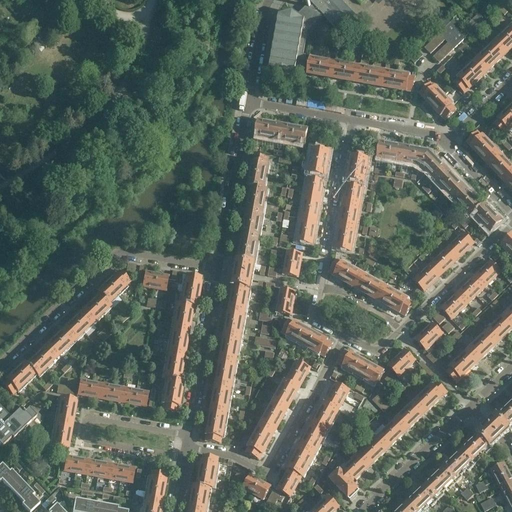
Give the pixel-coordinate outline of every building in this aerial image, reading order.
[(307,33),(324,17),(335,29),(334,30),(335,32),(337,30),(339,33),(356,17),(339,0),(307,0),(313,6),(300,18),(293,14),(279,16),(269,71),(281,78),(295,75),(296,69),(303,70),(306,57),(303,56),(307,33)] [(503,8),(494,0),(488,0),(499,12),(503,8)] [(507,13),(503,8),(499,12),(504,17),(507,13)] [(470,37),(485,22),(482,19),(481,20),(477,15),(464,28),(468,33),(467,34),(470,37)] [(439,64),(466,38),(451,23),(450,24),(447,20),(435,31),(439,35),(424,49),(430,55),(445,41),(448,44),(433,58),(439,64)] [(511,44),(511,25),(502,34),(511,44)] [(511,49),(511,44),(502,34),(493,43),(505,56),(511,49)] [(505,56),(493,43),(484,52),(496,65),(505,56)] [(414,65),(422,57),(417,51),(408,59),(414,65)] [(496,65),(484,52),(475,60),(487,73),(496,65)] [(320,77),(323,59),(310,57),(307,74),(307,75),(320,77)] [(332,79),(335,62),(323,59),(320,77),(332,79)] [(487,73),(475,60),(466,69),(478,82),(487,73)] [(344,81),(348,64),(335,62),(332,79),(344,81)] [(357,84),(360,66),(348,64),(344,81),(357,84)] [(369,86),(372,68),(360,66),(357,84),(369,86)] [(381,88),(385,70),(372,68),(369,86),(381,88)] [(464,95),(478,82),(466,69),(456,79),(458,80),(454,84),(454,85),(455,85),(464,94),(463,94),(464,95)] [(394,90),(397,73),(385,70),(381,88),(394,90)] [(413,93),(415,80),(415,79),(410,78),(410,75),(397,73),(394,90),(413,93)] [(432,108),(445,96),(436,86),(434,88),(430,84),(419,95),(432,108)] [(456,111),(452,107),(454,105),(445,96),(432,108),(445,121),(456,111)] [(511,132),(511,117),(507,112),(494,125),(493,125),(493,126),(494,126),(504,136),(508,133),(510,135),(511,132)] [(267,142),(271,125),(258,122),(255,140),(267,142)] [(280,144),(283,127),(271,125),(267,142),(280,144)] [(292,147),(295,129),(283,127),(280,144),(292,147)] [(305,149),(307,138),(308,131),(295,129),(292,147),(305,149)] [(479,157),(492,145),(483,135),(481,137),(477,133),(477,134),(467,143),(466,143),(479,157)] [(389,164),(392,146),(379,144),(379,148),(376,161),(389,164)] [(488,166),(501,154),(492,145),(479,157),(488,166)] [(402,166),(405,149),(392,146),(389,164),(402,166)] [(413,168),(417,151),(405,149),(402,166),(413,168)] [(327,165),(328,157),(329,153),(328,152),(328,153),(326,152),(325,152),(311,150),(309,162),(327,165)] [(425,174),(438,162),(433,157),(434,155),(425,151),(424,152),(417,151),(413,168),(425,174)] [(497,175),(510,163),(501,154),(488,166),(497,175)] [(268,178),(270,165),(268,165),(269,159),(254,157),(250,175),(268,178)] [(368,173),(370,160),(357,158),(357,157),(356,157),(356,158),(353,157),(352,157),(350,170),(368,173)] [(324,178),(327,165),(309,162),(307,175),(309,175),(324,178)] [(434,183),(447,171),(438,162),(425,174),(434,183)] [(506,184),(511,178),(511,165),(510,163),(497,175),(506,184)] [(365,185),(368,173),(350,170),(348,182),(363,185),(365,185)] [(443,193),(456,180),(447,171),(434,183),(443,193)] [(266,190),(268,178),(250,175),(248,188),(251,188),(252,188),(266,190)] [(322,189),(324,181),(324,178),(309,175),(307,187),(322,189)] [(452,202),(464,189),(456,180),(443,193),(452,202)] [(361,196),(363,185),(348,182),(346,193),(361,196)] [(320,201),(322,189),(307,187),(305,198),(320,201)] [(269,191),(266,190),(252,188),(251,188),(249,200),(267,203),(269,191)] [(460,211),(473,199),(464,189),(452,202),(460,211)] [(359,207),(361,196),(346,193),(344,205),(359,207)] [(318,212),(320,201),(305,198),(303,209),(318,212)] [(482,208),(482,207),(473,199),(460,211),(469,220),(472,218),(482,208)] [(265,216),(267,203),(249,200),(247,213),(265,216)] [(357,219),(359,207),(344,205),(342,216),(357,219)] [(480,227),(493,214),(484,205),(482,207),(482,208),(472,218),(480,227)] [(316,223),(318,212),(303,209),(301,220),(316,223)] [(262,228),(265,216),(247,213),(245,225),(262,228)] [(500,225),(501,224),(502,224),(493,214),(480,227),(489,236),(499,226),(500,227),(500,226),(500,225)] [(355,230),(357,219),(342,216),(340,227),(355,230)] [(314,234),(316,223),(301,220),(299,232),(314,234)] [(260,241),(262,228),(245,225),(243,238),(260,241)] [(353,241),(355,230),(340,227),(338,238),(353,241)] [(312,246),(314,234),(299,232),(297,243),(311,246),(312,246)] [(474,245),(464,234),(455,242),(466,253),(474,245)] [(509,257),(511,254),(511,236),(511,237),(510,237),(510,238),(500,247),(509,257)] [(258,253),(260,241),(243,238),(241,250),(258,253)] [(351,253),(353,241),(338,238),(336,250),(337,250),(351,253)] [(466,253),(455,242),(447,250),(457,261),(466,253)] [(256,266),(258,253),(241,250),(239,261),(238,263),(256,266)] [(457,261),(447,250),(439,258),(449,269),(457,261)] [(300,267),(302,259),(302,255),(301,255),(287,253),(285,264),(300,267)] [(449,269),(439,258),(430,266),(441,277),(449,269)] [(254,277),(255,272),(256,266),(238,263),(239,261),(236,261),(235,269),(234,273),(233,280),(231,288),(234,288),(234,287),(251,290),(257,291),(258,287),(258,285),(253,284),(254,277)] [(345,284),(354,268),(342,261),(341,264),(336,261),(336,262),(329,274),(345,284)] [(501,273),(491,262),(482,270),(493,281),(501,273)] [(298,279),(300,267),(285,264),(283,276),(284,276),(286,277),(286,276),(296,278),(298,279)] [(441,277),(430,266),(422,274),(433,285),(441,277)] [(356,290),(365,274),(354,268),(345,284),(356,290)] [(493,281),(482,270),(474,278),(485,289),(493,281)] [(126,287),(130,283),(120,273),(120,272),(106,285),(119,298),(128,289),(126,287)] [(154,290),(157,275),(145,273),(142,288),(154,290)] [(367,296),(376,280),(365,274),(356,290),(367,296)] [(433,285),(422,274),(414,282),(423,292),(424,293),(433,285)] [(165,292),(168,277),(157,275),(154,290),(165,292)] [(198,296),(201,278),(201,277),(201,278),(187,275),(186,275),(186,280),(183,280),(181,293),(198,296)] [(485,289),(474,278),(466,286),(476,297),(485,289)] [(378,302),(387,287),(376,280),(367,296),(378,302)] [(119,298),(106,285),(97,294),(99,296),(100,296),(110,307),(110,306),(119,298)] [(476,297),(466,286),(458,294),(468,305),(476,297)] [(249,303),(251,290),(234,287),(234,288),(232,300),(249,303)] [(389,308),(398,293),(387,287),(378,302),(389,308)] [(293,305),(295,297),(296,293),(294,292),(294,293),(283,291),(283,290),(281,290),(279,302),(293,305)] [(196,309),(198,296),(181,293),(178,305),(192,308),(195,309),(196,309)] [(406,317),(412,305),(413,305),(413,304),(408,302),(409,299),(398,293),(389,308),(406,317)] [(468,305),(458,294),(449,302),(460,313),(468,305)] [(112,309),(110,306),(110,307),(100,296),(99,296),(90,305),(103,318),(112,309)] [(247,315),(249,303),(232,300),(229,312),(247,315)] [(291,317),(293,305),(279,302),(276,314),(290,316),(291,317)] [(460,313),(449,302),(441,310),(442,311),(451,321),(460,313)] [(190,320),(192,312),(192,308),(178,305),(175,304),(173,317),(190,320)] [(103,318),(90,305),(81,314),(94,327),(103,318)] [(511,306),(503,315),(511,323),(511,306)] [(245,328),(247,315),(229,312),(227,325),(245,328)] [(94,327),(81,314),(72,323),(85,335),(94,327)] [(511,331),(511,323),(503,315),(494,324),(507,337),(511,331)] [(188,333),(190,321),(190,320),(173,317),(170,330),(188,333)] [(297,346),(305,330),(289,321),(282,334),(286,337),(285,339),(297,346)] [(85,335),(72,323),(63,331),(76,344),(85,335)] [(443,335),(434,325),(433,324),(424,332),(434,343),(443,335)] [(507,337),(494,324),(485,333),(498,345),(507,337)] [(242,340),(245,328),(227,325),(225,337),(242,340)] [(186,345),(187,337),(188,333),(170,330),(168,342),(186,345)] [(308,352),(316,336),(305,330),(297,346),(308,352)] [(76,344),(63,331),(54,340),(66,353),(76,344)] [(434,343),(424,332),(415,341),(417,343),(424,350),(426,352),(434,343)] [(498,345),(485,333),(476,341),(488,354),(498,345)] [(326,358),(332,346),(333,345),(316,336),(308,352),(319,358),(320,356),(325,359),(326,358)] [(240,353),(242,340),(225,337),(223,350),(240,353)] [(66,353),(54,340),(45,349),(57,362),(66,353)] [(488,354),(476,341),(467,350),(479,363),(488,354)] [(184,358),(186,345),(168,342),(166,354),(184,358)] [(57,362),(45,349),(36,358),(48,370),(57,362)] [(238,365),(240,353),(223,350),(220,362),(238,365)] [(416,361),(414,360),(406,352),(406,351),(405,350),(396,359),(407,370),(416,361)] [(479,363),(467,350),(458,359),(470,372),(479,363)] [(353,377),(361,361),(345,352),(344,353),(345,353),(338,365),(342,368),(341,370),(353,377)] [(181,370),(183,362),(184,358),(166,354),(164,367),(181,370)] [(36,358),(27,366),(37,377),(36,377),(39,379),(48,370),(36,358)] [(470,372),(458,359),(448,368),(438,358),(436,361),(438,364),(441,367),(444,370),(447,373),(446,374),(447,374),(456,384),(457,385),(470,372)] [(407,370),(396,359),(388,367),(398,378),(407,370)] [(364,383),(372,367),(361,361),(353,377),(364,383)] [(236,378),(238,365),(220,362),(218,374),(236,378)] [(304,380),(310,369),(297,362),(291,372),(304,380)] [(37,377),(27,366),(25,364),(25,363),(15,373),(28,385),(36,377),(37,377)] [(179,382),(181,370),(164,367),(161,380),(165,380),(179,383),(179,382)] [(375,389),(384,374),(372,367),(364,383),(375,389)] [(299,390),(304,380),(291,372),(286,382),(299,390)] [(28,385),(15,373),(2,386),(12,396),(11,396),(12,397),(16,393),(18,395),(28,385)] [(233,390),(236,378),(218,374),(216,387),(233,390)] [(180,396),(182,388),(183,383),(182,383),(179,382),(179,383),(165,380),(163,392),(180,396)] [(89,398),(92,383),(80,381),(77,396),(89,398)] [(293,401),(299,390),(286,382),(283,381),(277,392),(293,401)] [(100,400),(103,385),(92,383),(89,398),(100,400)] [(434,407),(447,394),(447,393),(437,383),(433,387),(431,385),(422,394),(434,407)] [(344,402),(350,391),(336,384),(330,395),(344,402)] [(111,402),(114,387),(103,385),(100,400),(111,402)] [(123,404),(125,389),(114,387),(111,402),(123,404)] [(231,403),(233,390),(216,387),(214,399),(231,403)] [(134,406),(137,391),(125,389),(123,404),(134,406)] [(146,408),(147,399),(148,393),(137,391),(134,406),(146,408)] [(177,414),(180,396),(163,392),(160,406),(163,406),(162,411),(163,412),(163,411),(176,414),(177,414)] [(287,412),(293,401),(277,392),(271,403),(287,412)] [(434,407),(422,394),(412,403),(425,415),(434,407)] [(338,412),(344,402),(330,395),(325,404),(338,412)] [(375,405),(381,399),(378,396),(372,402),(375,405)] [(74,414),(76,402),(58,398),(56,411),(74,414)] [(229,415),(231,403),(214,399),(211,412),(229,415)] [(378,408),(384,402),(382,399),(381,399),(375,405),(378,408)] [(44,408),(38,402),(38,401),(35,404),(41,411),(44,408)] [(381,411),(387,405),(384,402),(378,408),(381,411)] [(280,423),(287,412),(271,403),(265,414),(280,423)] [(425,415),(412,403),(403,411),(416,424),(425,415)] [(41,411),(35,404),(32,407),(38,414),(41,411)] [(334,424),(341,413),(338,412),(325,404),(319,416),(334,424)] [(384,414),(389,409),(390,408),(387,405),(381,411),(384,414)] [(40,438),(43,422),(43,419),(38,414),(32,407),(25,414),(21,410),(10,420),(0,409),(0,445),(3,449),(12,440),(14,442),(29,427),(40,438)] [(511,414),(506,409),(498,417),(497,418),(510,431),(510,432),(511,430),(511,414)] [(71,427),(74,414),(56,411),(54,424),(71,427)] [(416,424),(403,411),(394,420),(407,433),(416,424)] [(227,427),(229,415),(211,412),(209,424),(227,427)] [(274,434),(280,423),(265,414),(259,425),(274,434)] [(501,440),(510,431),(497,418),(498,417),(495,414),(486,424),(475,433),(478,436),(479,435),(492,448),(501,440)] [(328,435),(334,424),(319,416),(313,427),(328,435)] [(407,433),(394,420),(385,429),(398,442),(407,433)] [(69,439),(71,431),(71,427),(54,424),(52,436),(69,439)] [(224,441),(227,427),(209,424),(206,443),(207,443),(207,442),(220,445),(221,445),(222,440),(224,441)] [(268,445),(274,434),(259,425),(253,436),(268,445)] [(322,446),(328,435),(313,427),(307,438),(322,446)] [(398,442),(385,429),(376,437),(388,450),(398,442)] [(493,449),(492,448),(479,435),(478,436),(470,444),(482,456),(485,454),(486,455),(493,449)] [(67,452),(69,439),(52,436),(49,449),(67,452)] [(259,461),(268,445),(253,436),(246,448),(249,449),(246,454),(247,454),(259,461),(258,461),(259,461)] [(388,450),(376,437),(367,446),(379,459),(388,450)] [(316,457),(322,446),(307,438),(301,449),(316,457)] [(482,456),(470,444),(461,453),(474,467),(481,461),(479,459),(482,456)] [(379,459),(367,446),(358,455),(370,468),(379,459)] [(310,468),(316,457),(301,449),(294,460),(310,468)] [(474,467),(461,453),(452,461),(464,474),(466,471),(468,473),(474,467)] [(370,468),(358,455),(349,464),(361,477),(370,468)] [(218,478),(220,465),(217,465),(218,459),(217,459),(204,457),(204,456),(203,456),(200,475),(218,478)] [(75,474),(78,459),(66,457),(64,472),(75,474)] [(87,476),(89,461),(78,459),(75,474),(87,476)] [(304,480),(310,468),(294,460),(288,471),(302,478),(301,478),(304,480)] [(98,478),(101,463),(89,461),(87,476),(98,478)] [(464,474),(452,461),(442,470),(456,484),(462,478),(461,477),(464,474)] [(109,480),(112,465),(101,463),(98,478),(109,480)] [(361,477),(349,464),(346,467),(344,465),(338,471),(353,486),(355,487),(358,485),(356,483),(355,482),(361,477)] [(509,474),(504,464),(491,471),(496,481),(509,474)] [(1,481),(9,474),(9,473),(1,465),(0,466),(0,482),(1,482),(1,481)] [(120,482),(123,467),(112,465),(109,480),(120,482)] [(132,485),(135,470),(123,467),(120,482),(132,485)] [(456,484),(442,470),(433,479),(445,491),(448,489),(450,490),(456,484)] [(296,488),(301,478),(302,478),(288,471),(283,481),(296,488)] [(355,487),(353,486),(338,471),(329,480),(350,502),(360,493),(355,488),(355,487)] [(9,489),(18,480),(11,472),(9,473),(9,474),(1,481),(1,482),(9,489)] [(163,494),(165,483),(166,475),(165,475),(152,473),(151,472),(151,473),(150,478),(147,477),(145,491),(163,494)] [(511,485),(511,479),(509,474),(496,481),(501,492),(511,485)] [(215,491),(218,478),(200,475),(198,487),(212,490),(215,491)] [(253,495),(260,482),(250,476),(243,489),(253,495)] [(445,491),(433,479),(424,487),(438,502),(444,496),(443,494),(445,491)] [(16,497),(26,487),(18,480),(9,489),(16,497)] [(290,499),(296,488),(283,481),(277,491),(290,499)] [(264,501),(271,488),(260,482),(253,495),(264,501)] [(511,511),(511,485),(501,492),(511,511)] [(210,502),(212,490),(198,487),(195,486),(192,499),(210,502)] [(324,493),(318,487),(318,486),(314,490),(320,496),(324,493)] [(32,497),(34,495),(26,487),(16,497),(23,504),(24,505),(32,497)] [(438,502),(424,487),(415,496),(427,509),(430,506),(431,508),(438,502)] [(160,506),(163,494),(145,491),(143,503),(160,506)] [(427,509),(415,496),(406,505),(412,511),(424,511),(427,509)] [(32,511),(39,505),(32,497),(24,505),(23,504),(21,506),(27,511),(32,511)] [(337,511),(340,509),(327,497),(318,506),(324,511),(337,511)] [(348,503),(344,498),(339,502),(344,507),(348,503)] [(192,511),(208,511),(210,502),(192,499),(190,511),(192,511)] [(84,511),(86,503),(75,501),(72,511),(84,511)] [(95,511),(96,505),(86,503),(84,511),(95,511)] [(159,511),(160,510),(160,506),(143,503),(142,508),(137,507),(136,511),(159,511)]
